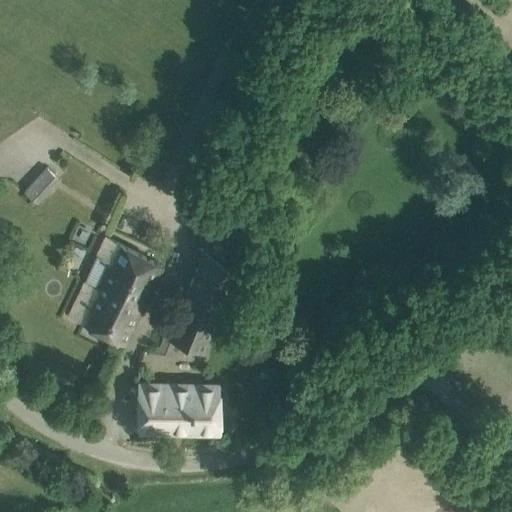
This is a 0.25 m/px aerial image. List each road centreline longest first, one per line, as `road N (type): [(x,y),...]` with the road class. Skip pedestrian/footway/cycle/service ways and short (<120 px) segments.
road 1 (unclassified): [(0,392),(79,445),(143,463),(187,463),(255,454),(318,428),(417,366)]
road 2 (unclassified): [(511,457),(417,366)]
